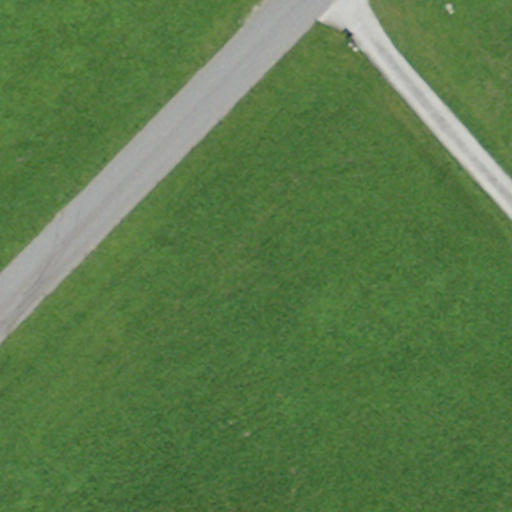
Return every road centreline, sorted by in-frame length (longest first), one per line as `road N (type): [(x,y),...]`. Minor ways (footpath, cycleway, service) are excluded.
road 1 (tertiary): [(0,306),(306,0)]
road 2 (track): [(511,215),(341,0)]
